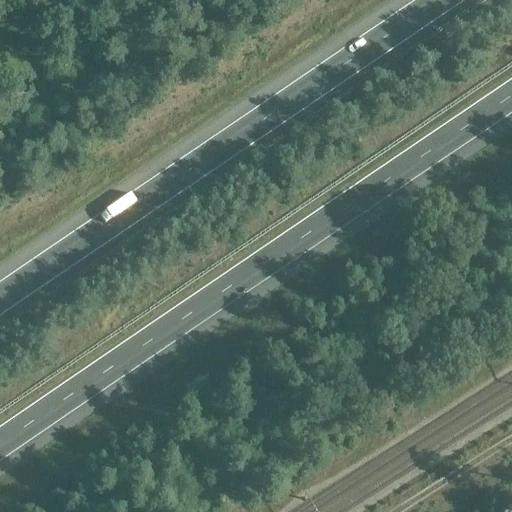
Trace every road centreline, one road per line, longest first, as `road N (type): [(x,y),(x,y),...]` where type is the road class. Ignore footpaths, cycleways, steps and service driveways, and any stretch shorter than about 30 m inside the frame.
road 1 (motorway): [(0,447),(511,100)]
road 2 (motorway): [(439,0),(0,301)]
road 3 (track): [(398,511),(511,439)]
